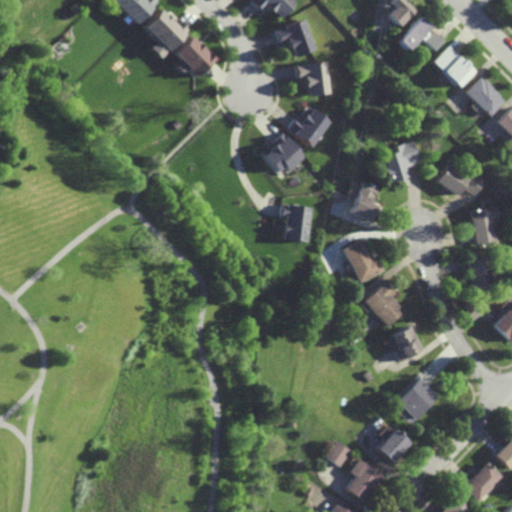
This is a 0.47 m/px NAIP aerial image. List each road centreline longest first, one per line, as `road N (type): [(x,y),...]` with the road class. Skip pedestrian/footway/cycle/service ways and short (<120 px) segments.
road 1 (residential): [(499,398),(440,309),(420,235)]
road 2 (residential): [(511,385),(396,511)]
